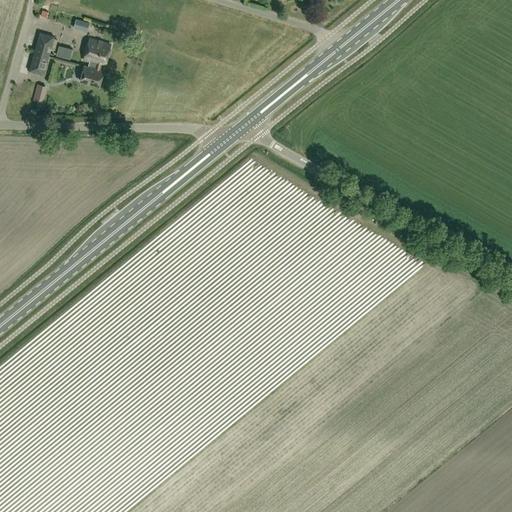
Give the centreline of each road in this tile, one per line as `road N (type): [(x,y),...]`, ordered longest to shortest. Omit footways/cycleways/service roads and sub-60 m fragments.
road 1 (unclassified): [(511,280),(245,124)]
road 2 (primary): [(0,326),(219,146)]
road 3 (unclassified): [(219,146),(191,129),(0,126)]
road 4 (primary): [(245,124),(397,0)]
